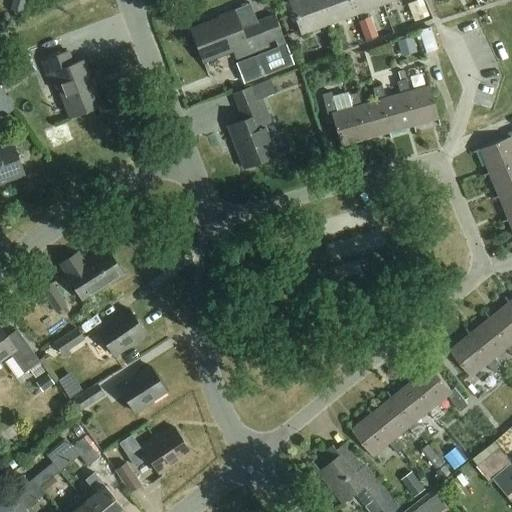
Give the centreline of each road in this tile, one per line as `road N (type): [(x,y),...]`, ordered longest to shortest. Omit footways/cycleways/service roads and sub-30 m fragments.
road 1 (residential): [(255,458),(480,271)]
road 2 (residential): [(255,458),(220,411),(204,368),(209,222)]
road 3 (residential): [(442,171),(415,167),(209,222)]
road 4 (residential): [(0,265),(90,200),(181,153)]
road 5 (residential): [(181,153),(129,0)]
road 6 (residential): [(442,171),(470,83),(439,27)]
